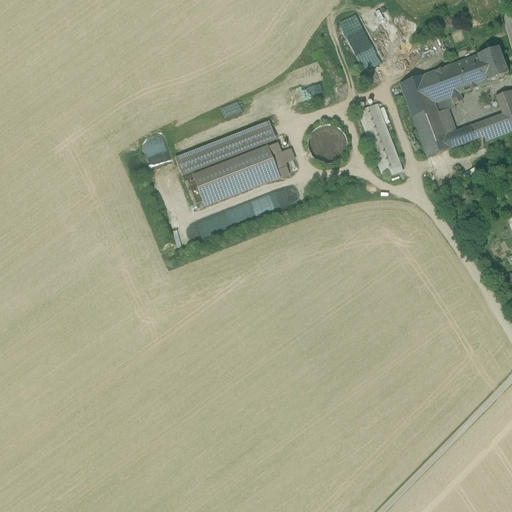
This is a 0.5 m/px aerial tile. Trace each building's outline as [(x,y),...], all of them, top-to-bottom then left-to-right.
[(340,15),(353,5),(350,2),(337,11),(340,15)] [(467,48),(456,52),(460,62),(463,61),(461,58),(470,54),(467,48)] [(499,49),(478,57),(488,83),(509,76),(499,49)] [(478,57),(425,77),(436,105),(489,86),(488,83),(478,57)] [(511,94),(497,100),(503,116),(457,133),(449,113),(440,116),(436,105),(425,77),(400,87),(430,166),(511,135),(511,94)] [(295,107),(325,95),(321,83),(290,96),(295,107)] [(380,109),(361,115),(383,176),(402,169),(380,109)] [(269,125),(178,160),(186,179),(276,144),(269,125)] [(310,141),(308,148),(310,156),(314,162),(320,165),(328,167),(335,165),(341,161),(345,155),(346,148),(344,140),(340,134),(334,130),(327,129),(320,131),(314,135),(310,141)] [(194,178),(205,206),(280,178),(269,149),(194,178)] [(511,294),(511,276),(510,274),(502,278),(511,296),(511,294)]
